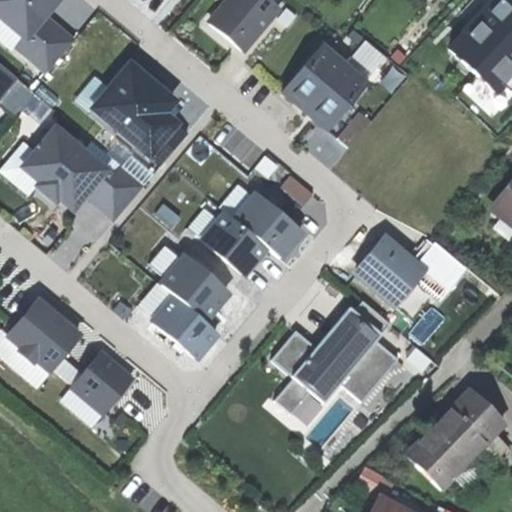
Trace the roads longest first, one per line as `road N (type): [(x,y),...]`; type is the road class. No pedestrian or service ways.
road 1 (residential): [(98,0),(357,212),(201,398)]
road 2 (residential): [(201,398),(0,231)]
road 3 (residential): [(201,398),(149,460),(207,511)]
